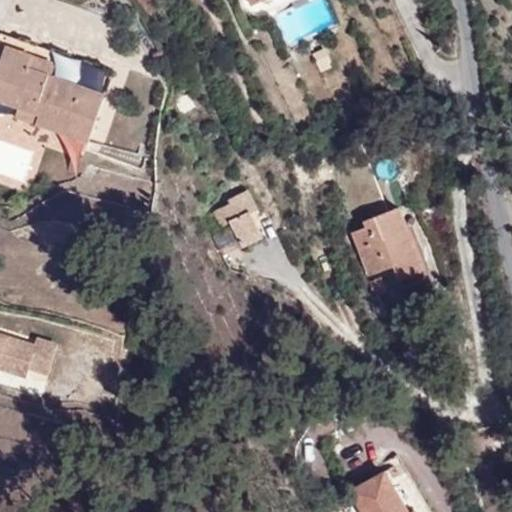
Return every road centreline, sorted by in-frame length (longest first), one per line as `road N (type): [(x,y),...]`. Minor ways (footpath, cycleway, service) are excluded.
road 1 (unclassified): [(458,0),(511,275)]
road 2 (unknown): [(471,67),(398,39),(380,0)]
